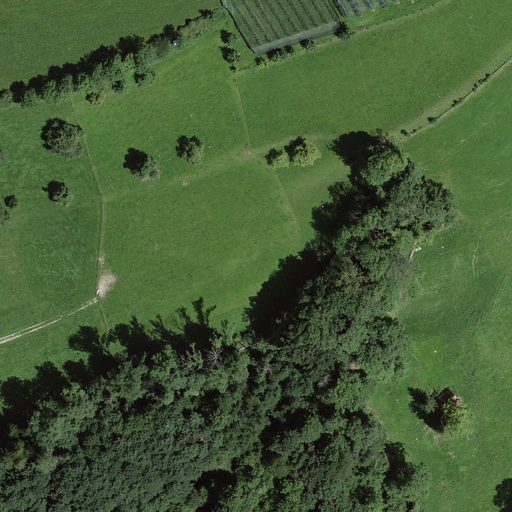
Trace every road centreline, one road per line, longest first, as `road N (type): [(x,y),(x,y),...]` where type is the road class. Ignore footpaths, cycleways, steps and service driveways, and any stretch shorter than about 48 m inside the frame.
road 1 (track): [(230,0),(241,46),(253,54),(425,0)]
road 2 (track): [(0,90),(72,75),(217,0)]
